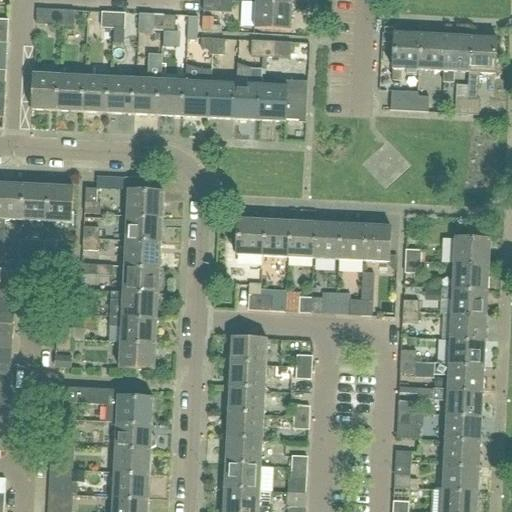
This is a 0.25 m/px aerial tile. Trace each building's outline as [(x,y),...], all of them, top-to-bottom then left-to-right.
[(204,2),(204,12),(204,13),(219,14),(220,3),(204,2)] [(291,33),(292,7),(256,5),(255,31),(291,33)] [(36,27),(63,28),(63,12),(37,11),(36,27)] [(75,13),(63,12),(63,28),(75,28),(75,13)] [(113,30),(114,15),(102,14),(101,30),(113,30)] [(125,31),(126,16),(114,15),(113,30),(125,31)] [(163,33),(164,18),(152,17),(152,32),(163,33)] [(175,34),(176,18),(164,18),(163,33),(175,34)] [(198,19),(189,19),(187,42),(197,43),(197,40),(198,19)] [(0,21),(0,33),(8,34),(9,22),(0,21)] [(0,45),(8,46),(8,34),(0,33),(0,45)] [(402,72),(419,73),(421,36),(395,35),(393,83),(402,83),(402,72)] [(446,38),(421,36),(419,73),(443,74),(445,74),(446,38)] [(446,38),(445,74),(443,74),(443,83),(454,84),(455,75),(469,75),(470,75),(471,39),(446,38)] [(496,76),(498,40),(471,39),(470,75),(469,75),(468,90),(479,90),(479,76),(496,76)] [(201,56),(213,57),(213,41),(202,40),(201,56)] [(225,41),(213,41),(213,57),(224,57),(225,41)] [(263,59),(264,43),(252,43),(251,58),(263,59)] [(277,60),(275,60),(275,44),(264,43),(263,59),(262,70),(276,70),(277,60)] [(250,71),(250,86),(237,86),(235,122),(260,123),(262,87),(263,72),(250,71)] [(202,84),(186,83),(184,119),(210,121),(211,84),(212,73),(202,72),(202,84)] [(34,76),(32,112),(58,113),(60,77),(34,76)] [(85,78),(60,77),(58,113),(83,114),(85,78)] [(110,79),(85,78),(83,114),(108,116),(110,79)] [(110,79),(108,116),(134,117),(135,81),(110,79)] [(161,82),(135,81),(134,117),(159,118),(161,82)] [(161,82),(159,118),(184,119),(186,83),(161,82)] [(276,88),(262,87),(260,123),(286,124),(286,122),(299,122),(299,124),(306,125),(308,84),(276,82),(276,88)] [(237,86),(211,84),(210,121),(235,122),(237,86)] [(418,99),(418,94),(391,93),(391,113),(417,114),(418,99)] [(418,99),(417,114),(429,115),(430,99),(418,99)] [(456,116),(467,116),(468,101),(456,100),(456,116)] [(468,101),(467,116),(479,117),(480,101),(468,101)] [(6,222),(21,223),(23,186),(0,185),(0,232),(5,233),(6,222)] [(46,224),(48,188),(23,186),(21,223),(46,224)] [(48,188),(46,224),(72,225),(74,189),(48,188)] [(97,191),(94,191),(86,190),(85,216),(100,216),(101,205),(97,204),(97,191)] [(128,192),(127,218),(163,220),(164,194),(128,192)] [(162,245),(163,220),(127,218),(125,243),(162,245)] [(237,257),(263,258),(264,223),(238,222),(237,257)] [(290,224),(264,223),(263,258),(288,260),(290,224)] [(315,225),(290,224),(288,260),(313,261),(315,225)] [(339,262),(340,227),(315,225),(313,261),(339,262)] [(366,228),(340,227),(339,262),(364,263),(366,228)] [(390,265),(392,229),(366,227),(366,228),(364,263),(364,264),(390,265)] [(100,230),(84,229),(83,241),(99,242),(100,230)] [(456,239),(454,265),(490,267),(491,241),(456,239)] [(18,264),(32,264),(44,265),(44,249),(29,249),(29,241),(19,240),(18,264)] [(99,253),(99,242),(83,241),(83,252),(99,253)] [(160,271),(162,245),(125,243),(124,269),(160,271)] [(44,265),(55,265),(56,250),(44,249),(44,265)] [(422,253),(406,252),(406,264),(422,264),(422,253)] [(421,276),(422,264),(406,264),(405,275),(421,276)] [(454,265),(453,290),(488,292),(490,267),(454,265)] [(82,266),(82,272),(88,275),(94,276),(94,267),(82,266)] [(159,296),(160,271),(124,269),(123,294),(159,296)] [(0,300),(15,301),(15,287),(16,275),(0,275),(0,281),(0,300)] [(363,275),(361,303),(362,303),(361,318),(373,319),(375,276),(363,275)] [(59,279),(59,291),(75,292),(75,280),(59,279)] [(253,296),(262,297),(262,285),(253,285),(253,296)] [(273,286),(262,285),(262,297),(273,297),(273,286)] [(489,292),(488,292),(453,290),(442,290),(440,315),(444,315),(488,318),(489,292)] [(74,304),(75,292),(59,291),(58,303),(58,314),(81,316),(82,304),(74,304)] [(122,319),(158,321),(159,296),(123,294),(122,303),(111,303),(110,318),(122,319)] [(250,297),(249,313),(260,313),(261,298),(250,297)] [(261,298),(260,313),(272,314),(273,299),(261,298)] [(14,315),(15,301),(0,300),(0,326),(13,327),(14,315)] [(300,300),(299,315),(311,316),(312,300),(300,300)] [(312,300),(311,316),(323,317),(324,301),(312,300)] [(349,318),(361,318),(362,303),(361,303),(350,302),(349,318)] [(404,302),(403,314),(419,315),(420,303),(404,302)] [(403,314),(403,321),(402,326),(418,327),(419,315),(403,314)] [(444,315),(442,341),(486,343),(488,318),(444,315)] [(157,346),(158,321),(122,319),(110,318),(110,329),(121,329),(120,345),(121,345),(156,347),(156,346),(157,346)] [(0,352),(12,353),(13,327),(0,326),(0,352)] [(57,329),(57,341),(72,342),(73,330),(57,329)] [(424,340),(402,339),(401,364),(416,365),(417,355),(423,354),(424,340)] [(233,340),(231,365),(267,367),(268,341),(233,340)] [(72,354),(72,342),(57,341),(56,353),(72,354)] [(485,368),(486,343),(442,341),(442,346),(445,350),(450,351),(449,365),(449,366),(485,368)] [(155,372),(156,347),(121,345),(119,371),(155,372)] [(0,376),(11,377),(12,353),(0,352),(0,376)] [(297,357),(297,369),(313,370),(313,358),(297,357)] [(415,377),(416,365),(401,364),(400,376),(415,377)] [(447,391),(447,392),(484,394),(485,368),(449,366),(449,365),(435,364),(434,376),(448,377),(447,391)] [(230,391),(266,393),(267,367),(231,365),(230,391)] [(312,382),(313,370),(297,369),(296,381),(312,382)] [(0,388),(10,389),(11,377),(0,376),(0,388)] [(66,405),(107,407),(106,423),(116,423),(116,424),(152,426),(154,400),(119,398),(120,392),(66,389),(66,405)] [(447,403),(446,417),(482,419),(484,394),(447,392),(447,391),(433,390),(433,402),(447,403)] [(229,416),(264,418),(266,393),(230,391),(229,416)] [(0,427),(8,428),(10,400),(0,399),(0,427)] [(414,404),(399,403),(398,415),(414,415),(414,414),(414,404)] [(295,408),(294,420),(310,420),(311,409),(295,408)] [(69,411),(53,410),(53,421),(69,422),(69,411)] [(414,415),(398,415),(397,437),(420,438),(421,430),(423,427),(423,414),(414,414),(414,415)] [(263,443),(264,418),(229,416),(228,441),(263,443)] [(445,442),(481,444),(482,419),(446,417),(445,442)] [(309,432),(310,420),(294,420),(293,431),(309,432)] [(69,422),(53,421),(51,445),(73,447),(74,434),(68,434),(69,422)] [(116,424),(115,449),(152,451),(152,450),(157,447),(157,440),(152,436),(153,426),(152,426),(116,424)] [(0,453),(7,454),(8,428),(0,427),(0,453)] [(228,441),(226,467),(262,468),(263,443),(228,441)] [(445,442),(444,468),(480,469),(481,444),(445,442)] [(114,475),(150,476),(152,451),(115,449),(114,475)] [(411,454),(396,453),(396,465),(411,466),(411,454)] [(292,459),(292,470),(307,471),(308,459),(292,459)] [(66,465),(51,464),(50,474),(66,475),(66,472),(66,465)] [(410,489),(411,466),(396,465),(395,489),(410,489)] [(261,482),(262,468),(226,467),(226,480),(225,480),(225,492),(261,494),(262,482),(261,482)] [(480,469),(444,468),(442,493),(479,495),(480,469)] [(291,482),(307,483),(307,471),(292,470),(291,482)] [(66,472),(66,475),(50,474),(49,496),(77,498),(77,484),(85,485),(85,472),(66,472)] [(114,475),(113,500),(149,502),(150,476),(114,475)] [(260,508),(261,494),(225,492),(223,511),(270,511),(271,509),(260,508)] [(442,493),(441,511),(477,511),(479,495),(442,493)] [(49,497),(48,511),(72,511),(73,498),(49,497)] [(112,511),(148,511),(149,502),(113,500),(112,511)]
